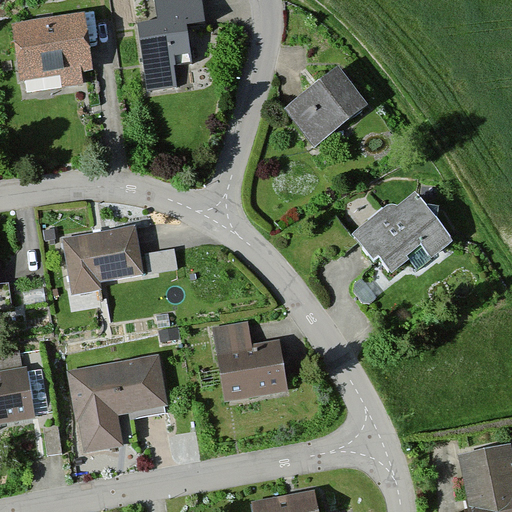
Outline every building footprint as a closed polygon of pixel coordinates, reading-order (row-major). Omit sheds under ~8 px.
[(200,27),(196,0),(175,0),(150,3),(153,27),(135,29),(144,95),(173,91),(170,69),(187,67),(182,29),(200,27)] [(78,18),(9,29),(19,97),(78,88),(76,76),(86,74),(78,18)] [(281,114),(310,153),(362,114),(333,75),(281,114)] [(394,215),(381,213),(346,243),(369,269),(373,265),(387,280),(418,253),(430,266),(450,249),(409,202),(394,215)] [(130,230),(59,241),(68,299),(97,294),(96,288),(138,281),(130,230)] [(244,329),(209,334),(221,407),(282,398),(274,347),(247,351),(244,329)] [(163,412),(154,362),(65,378),(79,458),(121,451),(115,420),(163,412)] [(23,375),(0,379),(0,428),(32,423),(23,375)] [(511,511),(511,462),(510,450),(453,462),(463,511),(511,511)] [(310,511),(308,497),(248,509),(248,511),(310,511)]
